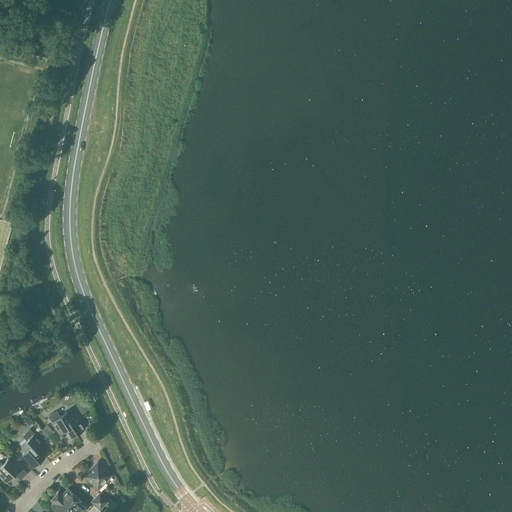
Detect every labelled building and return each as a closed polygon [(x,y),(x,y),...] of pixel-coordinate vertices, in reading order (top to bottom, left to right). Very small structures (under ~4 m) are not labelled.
[(86,403),(78,408),(82,414),(90,410),(86,403)] [(61,417),(57,411),(49,416),(53,422),(52,422),(60,435),(66,431),(69,434),(72,432),(75,435),(82,430),(75,420),(73,421),(67,412),(61,417)] [(48,426),(42,430),(44,431),(48,437),(53,432),(48,426)] [(35,434),(31,430),(23,436),(28,440),(22,446),(28,454),(27,455),(35,465),(41,459),(39,456),(42,453),(39,450),(46,445),(36,433),(35,434)] [(44,431),(39,435),(44,441),(48,437),(44,431)] [(16,466),(9,459),(3,465),(0,462),(0,477),(6,483),(15,474),(21,480),(27,473),(18,465),(16,466)] [(98,489),(111,476),(98,464),(85,477),(98,489)] [(83,503),(69,489),(63,494),(59,491),(49,501),(53,504),(51,506),(57,511),(82,511),(86,508),(82,504),(83,503)] [(100,510),(108,501),(100,493),(91,502),(100,510)]
